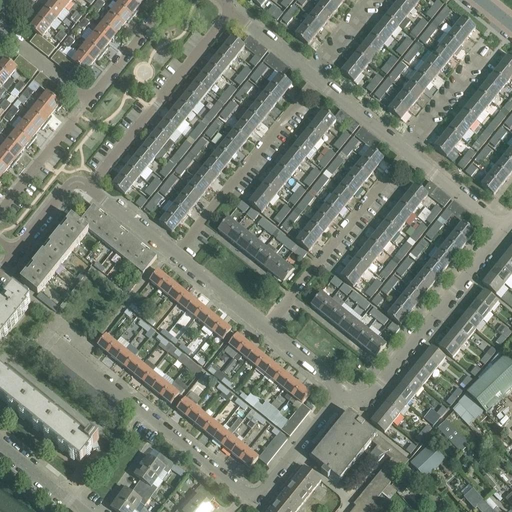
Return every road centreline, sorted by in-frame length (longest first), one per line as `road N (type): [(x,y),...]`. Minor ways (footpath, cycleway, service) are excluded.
road 1 (unclassified): [(343,391),(250,497),(44,330)]
road 2 (residential): [(343,391),(353,399),(371,396),(504,231)]
road 3 (residential): [(2,30),(88,101),(168,0)]
road 4 (residential): [(231,11),(89,188)]
road 5 (residential): [(264,327),(406,151)]
road 6 (residential): [(175,255),(319,81)]
road 7 (residential): [(406,151),(486,50)]
road 8 (residential): [(504,231),(406,151)]
road 9 (residential): [(76,117),(0,211)]
